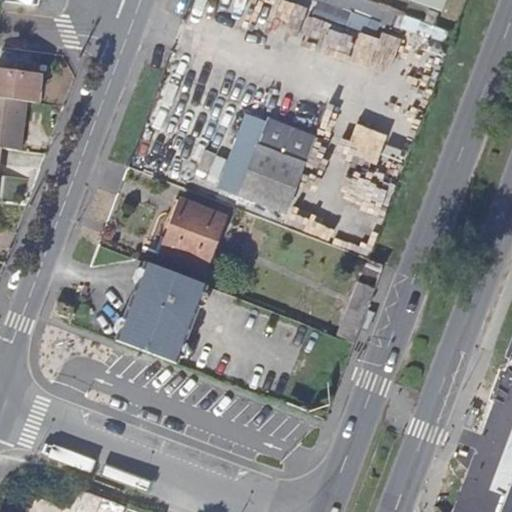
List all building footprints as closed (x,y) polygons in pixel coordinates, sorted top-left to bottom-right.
[(440,14),(430,11),(425,23),(435,27),(440,14)] [(356,32),(346,58),(372,67),(384,34),(378,32),(375,39),(356,32)] [(0,98),(26,101),(37,103),(39,77),(0,72),(0,98)] [(26,101),(0,98),(0,148),(1,148),(20,150),(26,101)] [(229,193),(295,219),(313,171),(265,152),(274,128),(257,121),(229,193)] [(155,253),(202,271),(222,217),(175,200),(155,253)] [(116,342),(177,365),(207,288),(146,264),(116,342)] [(355,344),(375,291),(360,285),(340,338),(355,344)]
